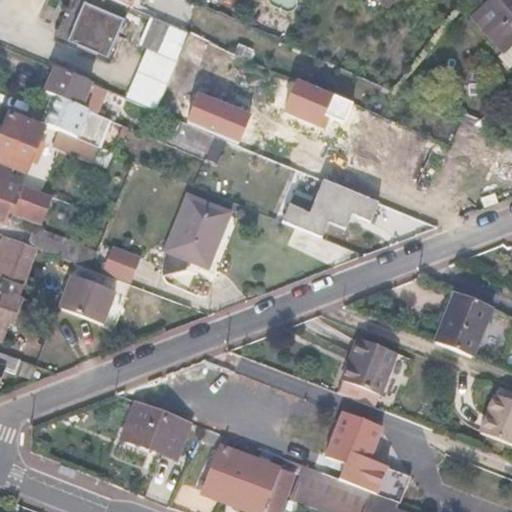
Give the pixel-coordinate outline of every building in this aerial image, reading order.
[(89,0),(72,0),(60,29),(74,35),(89,0)] [(108,0),(89,0),(74,35),(67,50),(105,66),(108,60),(112,50),(130,9),(108,0)] [(133,0),(108,0),(130,9),(133,0)] [(366,0),(362,5),(373,18),(386,7),(387,8),(395,0),(366,0)] [(511,0),(495,0),(475,19),(505,52),(501,56),(506,62),(503,65),(509,71),(511,67),(511,0)] [(190,20),(166,9),(160,23),(184,33),(190,20)] [(141,46),(150,50),(126,103),(156,115),(161,101),(175,66),(188,35),(184,33),(160,23),(153,19),(141,46)] [(245,60),(188,35),(175,66),(195,74),(233,89),(245,60)] [(125,56),(112,50),(108,60),(121,66),(125,56)] [(195,74),(175,66),(161,101),(180,109),(195,74)] [(91,88),(55,74),(45,98),(55,102),(81,112),(91,88)] [(273,77),(250,137),(412,203),(436,144),(273,77)] [(81,112),(55,102),(44,130),(56,135),(91,149),(102,121),(81,112)] [(43,135),(11,122),(0,147),(0,168),(15,175),(17,179),(24,182),(43,135)] [(203,156),(212,138),(180,122),(171,140),(203,156)] [(56,135),(51,146),(111,173),(116,162),(56,135)] [(60,169),(56,178),(106,201),(102,212),(109,215),(111,209),(117,194),(60,169)] [(21,192),(0,183),(0,224),(9,228),(14,215),(38,225),(48,199),(22,188),(21,192)] [(123,196),(117,194),(111,209),(116,211),(123,196)] [(380,206),(356,196),(351,208),(375,218),(380,206)] [(224,218),(184,199),(156,261),(152,277),(180,272),(185,261),(201,268),(224,218)] [(343,218),(299,200),(291,219),(308,224),(336,235),(343,218)] [(83,250),(47,236),(40,251),(77,265),(83,250)] [(23,245),(8,239),(0,260),(0,286),(5,288),(23,245)] [(0,286),(0,344),(2,346),(21,298),(19,297),(37,250),(23,245),(5,288),(0,286)] [(136,260),(109,249),(99,274),(127,285),(136,260)] [(115,300),(72,282),(59,316),(103,332),(115,300)] [(487,309),(451,295),(433,341),(469,356),(487,309)] [(391,348),(354,333),(330,392),(368,407),(391,348)] [(0,353),(0,370),(5,372),(13,375),(16,372),(20,361),(0,353)] [(511,443),(511,398),(490,390),(474,432),(511,447),(511,443)] [(186,424),(132,403),(118,442),(171,462),(186,424)] [(342,415),(325,460),(363,474),(357,489),(389,500),(398,504),(408,477),(367,462),(380,429),(342,415)] [(208,483),(202,481),(198,491),(204,494),(203,497),(244,511),(275,511),(289,475),(221,449),(208,483)] [(307,470),(297,498),(334,511),(384,511),(389,500),(357,489),(307,470)] [(398,504),(389,500),(384,511),(403,511),(396,509),(398,504)]
